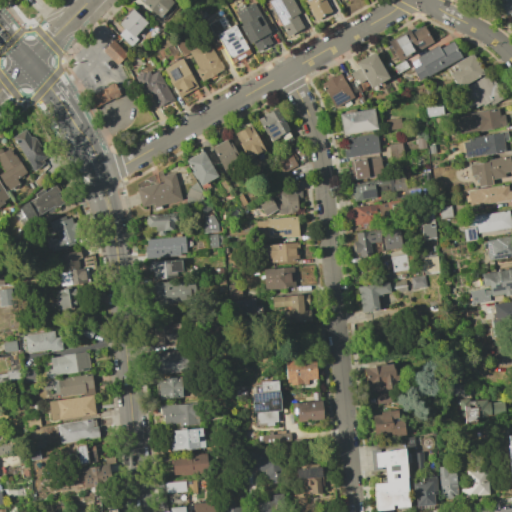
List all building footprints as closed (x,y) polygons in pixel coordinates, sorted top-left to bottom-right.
[(143,0),(169,0),(172,2),(159,18),(141,3),(143,0)] [(291,0),(298,12),(295,14),(302,27),(286,35),(266,0),(291,0)] [(323,0),(330,11),(313,20),(302,0),(323,0)] [(511,0),(511,22),(507,13),(504,14),(498,3),(501,1),(500,0),(511,0)] [(238,10),(236,7),(242,3),(244,7),(252,2),(269,32),(266,34),(271,43),(256,51),(250,42),(248,43),(238,26),(241,24),(234,12),(238,10)] [(123,29),(117,24),(131,9),(146,22),(133,36),(136,39),(130,46),(117,35),(123,29)] [(228,27),(222,16),(208,24),(213,35),(228,27)] [(233,24),(249,52),(231,63),(221,46),(215,50),(208,38),(233,24)] [(407,29),(409,33),(422,25),(431,42),(398,61),(386,41),(407,29)] [(206,40),(222,69),(200,81),(194,69),(197,68),(187,51),(206,40)] [(113,41),(128,55),(117,66),(103,51),(113,41)] [(419,64),(415,57),(436,46),(438,48),(451,41),(460,58),(417,81),(410,69),(419,64)] [(358,67),(355,62),(373,52),(387,78),(370,88),(364,78),(355,84),(349,72),(358,67)] [(457,69),(454,63),(471,53),(476,61),(477,60),(480,65),(479,66),(483,73),(458,88),(449,73),(457,69)] [(175,63),(174,61),(180,58),(196,86),(178,97),(163,70),(175,63)] [(403,60),(407,67),(396,74),(392,67),(403,60)] [(142,71),(143,73),(148,70),(150,74),(156,70),(172,98),(157,107),(148,91),(142,94),(132,77),(142,71)] [(338,73),(352,96),(333,107),(319,83),(338,73)] [(486,75),(490,82),(493,80),(496,84),(494,85),(501,98),(490,105),(488,101),(483,105),(481,103),(474,107),(473,104),(467,108),(457,91),(486,75)] [(114,83),(120,95),(120,96),(115,98),(114,98),(108,86),(108,85),(113,83),(114,83)] [(114,98),(112,99),(102,104),(96,108),(90,96),(96,92),(105,87),(108,86),(114,98)] [(440,101),(442,115),(426,117),(424,104),(440,101)] [(258,121),(256,119),(262,115),(263,118),(265,116),(264,114),(274,108),(286,130),(289,136),(282,140),(278,134),(278,135),(279,136),(269,142),(265,133),(263,134),(256,121),(258,121)] [(372,108),(376,129),(341,134),(338,114),(372,108)] [(462,118),(461,114),(497,108),(498,115),(503,114),(505,126),(466,132),(459,133),(457,119),(462,118)] [(399,117),(400,128),(384,131),(382,120),(399,117)] [(248,124),(263,150),(247,159),(232,133),(248,124)] [(41,160),(43,163),(40,165),(41,166),(33,170),(12,137),(20,132),(24,129),(29,136),(33,137),(46,157),(41,160)] [(467,141),(467,138),(506,131),(507,140),(503,141),(504,150),(464,157),(461,142),(467,141)] [(346,150),(344,139),(375,134),(378,152),(343,158),(342,150),(346,150)] [(415,139),(423,137),(425,148),(416,149),(415,139)] [(227,138),(239,160),(222,170),(209,148),(227,138)] [(401,143),(403,158),(389,160),(387,145),(401,143)] [(434,145),(435,153),(428,154),(427,146),(434,145)] [(15,179),(18,183),(8,190),(5,185),(4,186),(0,180),(0,172),(3,170),(0,165),(0,149),(2,152),(8,148),(12,155),(14,154),(18,161),(25,173),(15,179)] [(297,164),(281,173),(273,160),(288,150),(297,164)] [(202,151),(216,176),(199,185),(185,160),(202,151)] [(350,171),(348,160),(379,156),(382,175),(347,180),(346,172),(350,171)] [(483,162),(482,160),(508,156),(510,171),(503,172),(504,177),(490,179),(491,184),(477,186),(475,174),(469,175),(467,165),(483,162)] [(156,183),(157,184),(162,183),(160,176),(173,172),(180,199),(153,207),(152,204),(140,207),(135,189),(156,183)] [(349,184),(403,175),(405,189),(374,194),(375,198),(352,201),(349,184)] [(188,188),(195,182),(203,196),(201,201),(206,199),(211,208),(203,213),(197,202),(185,205),(185,195),(188,188)] [(0,204),(8,200),(0,184),(0,204)] [(506,184),(507,191),(510,190),(511,199),(468,206),(466,190),(506,184)] [(54,185),(58,191),(56,193),(62,203),(53,208),(52,206),(26,222),(17,208),(35,197),(33,194),(42,188),(44,191),(54,185)] [(297,212),(276,214),(275,191),(295,190),(297,212)] [(269,197),(275,209),(264,215),(257,204),(269,197)] [(349,207),(402,199),(405,217),(352,226),(349,207)] [(449,205),(451,217),(439,219),(437,207),(449,205)] [(466,218),(465,216),(507,210),(510,227),(476,233),(474,225),(467,226),(467,225),(466,225),(464,218),(466,218)] [(170,214),(170,212),(180,211),(180,220),(175,220),(175,222),(172,222),(173,230),(154,231),(154,226),(147,227),(146,215),(170,214)] [(204,223),(202,216),(211,215),(216,223),(217,231),(202,233),(200,224),(204,223)] [(298,236),(256,239),(255,219),(296,216),(298,236)] [(69,218),(77,241),(60,247),(52,223),(69,218)] [(428,224),(428,226),(433,226),(434,237),(422,239),(420,225),(428,224)] [(355,241),(353,233),(396,226),(399,247),(383,250),(382,241),(368,243),(370,255),(357,257),(357,253),(352,253),(351,242),(355,241)] [(474,227),(475,239),(463,241),(461,229),(474,227)] [(211,233),(211,235),(216,235),(217,244),(212,244),(213,246),(202,248),(200,234),(211,233)] [(184,236),(185,256),(145,259),(143,239),(184,236)] [(511,236),(511,242),(511,256),(496,259),(496,257),(490,258),(488,251),(484,251),(482,240),(511,236)] [(265,244),(297,242),(298,260),(266,263),(265,244)] [(81,267),(77,251),(57,255),(61,271),(81,267)] [(404,254),(406,269),(391,272),(389,256),(404,254)] [(435,256),(437,272),(423,274),(421,258),(435,256)] [(180,260),(181,270),(175,271),(176,277),(148,279),(147,262),(180,260)] [(292,267),(294,287),(262,289),(261,269),(292,267)] [(85,268),(86,284),(59,285),(58,269),(85,268)] [(485,274),(485,273),(511,268),(511,290),(510,291),(510,294),(503,295),(503,293),(489,296),(487,285),(482,286),(480,275),(485,274)] [(424,286),(411,287),(410,277),(423,275),(424,286)] [(356,287),(404,280),(406,291),(376,295),(378,310),(360,313),(356,287)] [(193,281),(194,300),(155,303),(153,283),(193,281)] [(0,289),(9,288),(12,304),(0,305),(0,289)] [(55,290),(75,288),(76,308),(56,309),(55,290)] [(469,292),(487,289),(489,301),(470,304),(469,292)] [(270,297),(307,293),(309,319),(281,322),(280,307),(271,308),(270,297)] [(490,305),(511,302),(511,327),(493,330),(490,305)] [(143,325),(180,322),(181,344),(144,347),(143,325)] [(89,339),(79,334),(83,325),(94,329),(89,339)] [(52,331),(53,337),(59,336),(62,350),(49,351),(49,349),(26,352),(26,351),(25,351),(23,336),(52,331)] [(14,340),(16,350),(3,352),(1,342),(14,340)] [(511,362),(490,366),(487,348),(511,344),(511,362)] [(47,372),(47,369),(50,369),(48,358),(61,356),(61,355),(83,351),(84,353),(86,353),(88,367),(86,367),(86,370),(53,375),(54,378),(45,379),(44,372),(47,372)] [(184,351),(186,371),(156,374),(154,353),(184,351)] [(314,358),(316,379),(306,379),(306,384),(286,385),(283,361),(314,358)] [(361,368),(391,363),(395,388),(365,392),(361,368)] [(0,373),(5,373),(4,372),(17,369),(19,379),(0,382),(0,373)] [(90,374),(93,394),(81,396),(80,393),(58,396),(57,392),(54,393),(53,388),(42,390),(41,381),(90,374)] [(163,381),(163,377),(173,376),(173,380),(178,380),(180,396),(157,398),(155,382),(163,381)] [(277,390),(279,410),(251,412),(249,393),(277,390)] [(390,402),(388,392),(374,395),(376,405),(390,402)] [(91,395),(94,414),(49,420),(47,401),(91,395)] [(461,400),(502,397),(504,420),(463,423),(461,400)] [(319,400),(321,419),(295,422),(294,413),(290,413),(289,403),(319,400)] [(196,403),(198,424),(178,426),(178,424),(163,425),(162,415),(159,416),(158,406),(196,403)] [(400,409),(403,434),(374,438),(370,413),(400,409)] [(90,419),(92,427),(96,426),(98,437),(59,443),(56,425),(90,419)] [(171,440),(170,430),(199,428),(200,434),(201,433),(202,447),(168,449),(167,440),(171,440)] [(288,433),(289,440),(260,443),(259,435),(288,433)] [(405,437),(419,436),(422,472),(408,473),(405,437)] [(75,452),(74,446),(92,443),(95,462),(77,464),(76,456),(74,457),(73,452),(75,452)] [(0,446),(10,445),(11,453),(0,454),(0,446)] [(384,482),(383,466),(374,466),(372,453),(402,448),(407,506),(394,507),(394,504),(390,504),(390,508),(373,510),(371,483),(384,482)] [(204,453),(205,472),(171,475),(170,456),(204,453)] [(278,482),(252,484),(250,462),(276,460),(278,482)] [(80,472),(80,468),(106,464),(109,483),(83,487),(81,481),(77,481),(76,473),(80,472)] [(318,464),(321,492),(299,494),(296,466),(318,464)] [(444,467),(445,473),(453,473),(455,497),(438,498),(436,467),(444,467)] [(485,469),(487,494),(475,495),(475,494),(466,495),(464,471),(485,469)] [(425,482),(425,477),(433,476),(435,494),(431,494),(432,504),(414,506),(412,483),(425,482)] [(194,480),(194,492),(186,492),(185,481),(194,480)] [(183,481),(184,491),(164,493),(163,483),(183,481)] [(281,511),(255,511),(254,496),(280,494),(281,511)]
